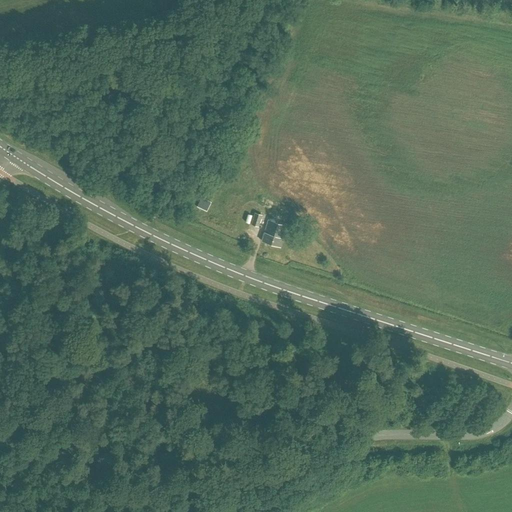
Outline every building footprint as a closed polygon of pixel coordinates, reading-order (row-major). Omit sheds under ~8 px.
[(198,196),(203,187),(196,184),(192,193),(198,196)] [(207,211),(211,202),(201,197),(197,207),(207,211)] [(258,227),(262,215),(254,213),(251,225),(258,227)] [(264,231),(268,219),(262,217),(259,229),(264,231)] [(280,247),(287,226),(269,220),(262,241),(280,247)]
